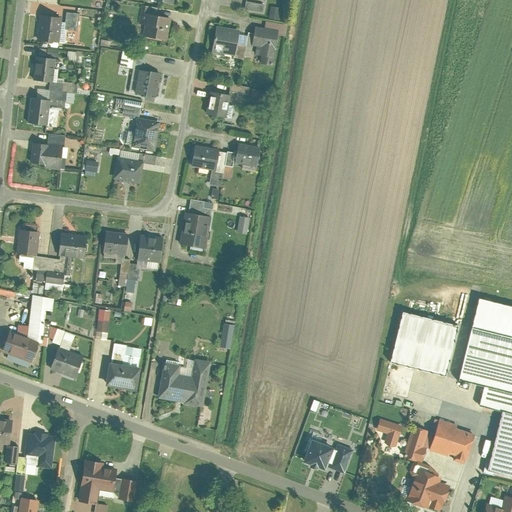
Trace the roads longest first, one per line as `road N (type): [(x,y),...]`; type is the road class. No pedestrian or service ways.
road 1 (residential): [(0,193),(153,203),(196,0)]
road 2 (residential): [(81,407),(368,511)]
